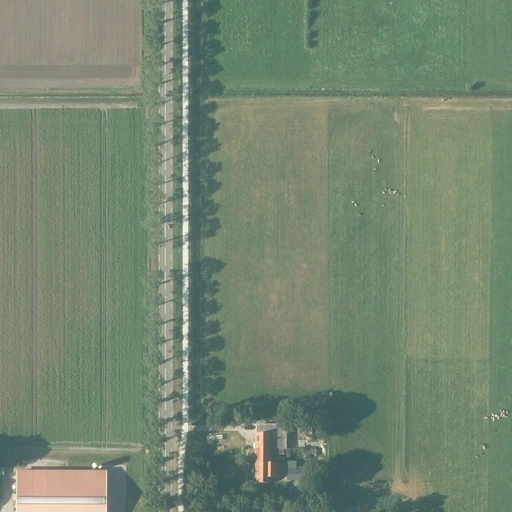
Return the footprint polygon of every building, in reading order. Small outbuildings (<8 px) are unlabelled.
[(305,437),(311,437),(311,427),(305,427),(305,424),(300,424),(300,437),(305,437)] [(255,434),(255,449),(270,449),(278,449),(278,430),(275,430),(275,425),(257,425),(257,434),(255,434)] [(270,449),(254,449),(254,464),(270,464),(270,455),(283,455),(283,449),(270,449)] [(270,464),(254,464),(254,479),(255,479),(255,484),(269,484),(269,479),(270,479),(270,478),(277,478),(277,470),(283,470),(283,464),(270,464)] [(287,470),(287,480),(303,480),(303,470),(287,470)] [(16,511),(105,511),(106,473),(17,473),(16,511)]
